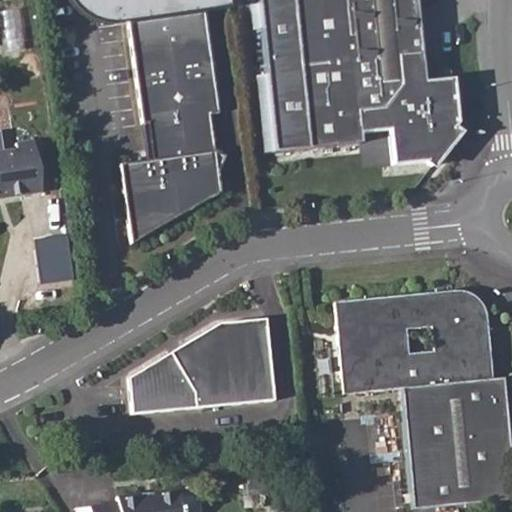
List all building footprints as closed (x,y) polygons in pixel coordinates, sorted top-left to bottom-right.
[(125,19),(201,9),(225,6),(224,0),(65,0),(74,14),(92,24),(125,19)] [(411,0),(254,0),(271,152),(357,145),(355,134),(385,131),(388,162),(427,160),(431,163),(457,131),(453,127),(457,122),(454,79),(420,82),(411,0)] [(201,9),(125,19),(144,126),(149,163),(117,167),(128,246),(178,219),(177,216),(185,211),(192,205),(199,199),(205,192),(210,184),(215,176),(218,168),(221,159),(221,154),(212,155),(207,117),(215,116),(201,9)] [(16,151),(0,152),(0,198),(7,197),(8,201),(39,197),(32,142),(15,144),(16,151)] [(451,291),(333,299),(340,377),(345,377),(358,390),(358,394),(400,390),(412,511),(511,501),(511,491),(502,379),(494,380),(488,321),(487,312),(483,304),(472,293),(464,291),(451,291)] [(264,328),(243,330),(244,347),(266,347),(264,328)] [(244,347),(243,330),(198,333),(127,374),(130,412),(271,400),(266,347),(244,347)] [(118,502),(90,505),(90,511),(199,511),(197,494),(194,491),(189,488),(179,489),(151,492),(151,495),(142,496),(141,493),(117,496),(118,502)]
